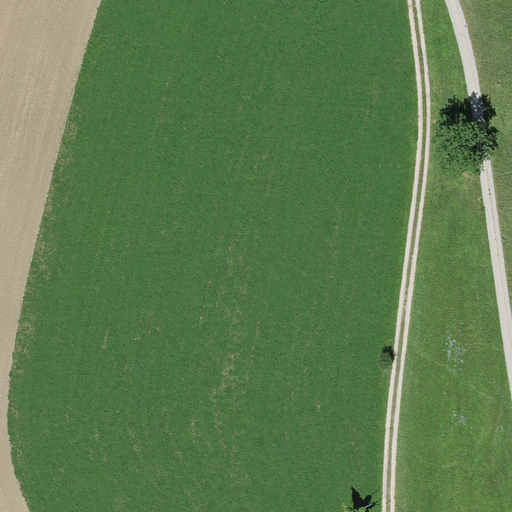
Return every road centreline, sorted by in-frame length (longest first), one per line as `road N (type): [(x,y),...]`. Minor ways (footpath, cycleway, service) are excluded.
road 1 (track): [(396,511),(397,361),(422,173),(411,0)]
road 2 (track): [(511,376),(464,29),(453,0)]
